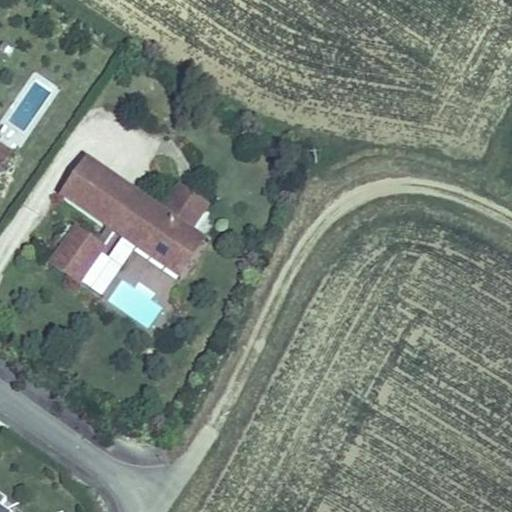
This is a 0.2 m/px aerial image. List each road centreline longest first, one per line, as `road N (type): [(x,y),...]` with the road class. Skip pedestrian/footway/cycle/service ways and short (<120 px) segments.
road 1 (track): [(137,500),(169,485),(208,433),(327,205),(359,184),(405,179),(483,198),(511,216)]
road 2 (residential): [(0,391),(116,471),(137,500)]
